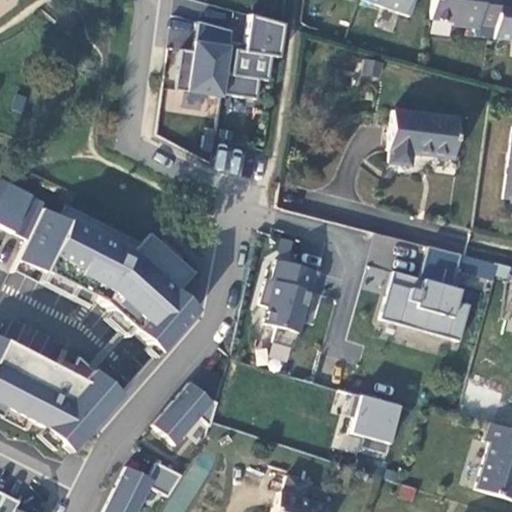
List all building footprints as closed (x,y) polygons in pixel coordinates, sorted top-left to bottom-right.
[(358,0),(408,17),(413,0),(358,0)] [(431,0),(429,20),(451,23),(450,26),(477,29),(478,25),(494,27),(497,0),(431,0)] [(511,0),(497,0),(494,27),(492,39),(511,41),(511,0)] [(276,59),(281,25),(247,16),(243,45),(228,43),(220,95),(255,100),(258,81),(265,82),(269,58),(276,59)] [(173,91),(220,98),(228,43),(229,32),(196,23),(191,52),(179,50),(173,91)] [(362,74),(379,76),(381,61),(363,59),(362,74)] [(409,154),(450,159),(454,119),(390,112),(384,151),(387,151),(386,163),(408,165),(409,154)] [(511,199),(511,128),(510,128),(501,198),(511,199)] [(219,147),(212,168),(237,176),(243,154),(219,147)] [(40,210),(14,261),(98,303),(147,346),(152,340),(161,348),(194,312),(175,295),(193,274),(149,235),(130,255),(40,210)] [(456,256),(423,247),(414,280),(414,281),(425,284),(422,294),(385,284),(375,320),(455,342),(465,306),(452,302),(455,291),(447,289),(456,256)] [(301,325),(315,273),(271,261),(265,281),(261,280),(253,306),(263,309),(259,325),(272,329),(268,343),(289,349),(296,323),(301,325)] [(499,298),(503,280),(504,270),(488,268),(482,294),(499,298)] [(511,269),(505,268),(504,270),(503,280),(511,282),(511,269)] [(388,272),(385,284),(422,294),(425,284),(414,281),(414,280),(388,272)] [(80,441),(119,396),(91,371),(82,382),(0,340),(0,407),(41,428),(58,444),(67,434),(80,441)] [(156,355),(161,348),(152,340),(147,346),(156,355)] [(53,360),(87,375),(92,363),(58,348),(53,360)] [(171,446),(196,417),(207,427),(215,403),(205,400),(186,383),(148,426),(171,446)] [(381,455),(394,408),(349,395),(343,417),(349,419),(345,434),(359,438),(356,448),(381,455)] [(511,430),(486,422),(481,440),(486,442),(474,487),(510,498),(511,490),(511,430)] [(67,434),(58,444),(69,453),(80,441),(67,434)] [(165,498),(179,476),(153,463),(145,479),(122,467),(99,511),(133,511),(146,488),(165,498)] [(278,493),(271,511),(324,511),(325,509),(302,501),(308,485),(285,477),(280,494),(278,493)] [(410,502),(415,489),(402,486),(397,498),(410,502)] [(16,502),(2,495),(0,498),(0,511),(16,511),(12,510),(16,502)]
